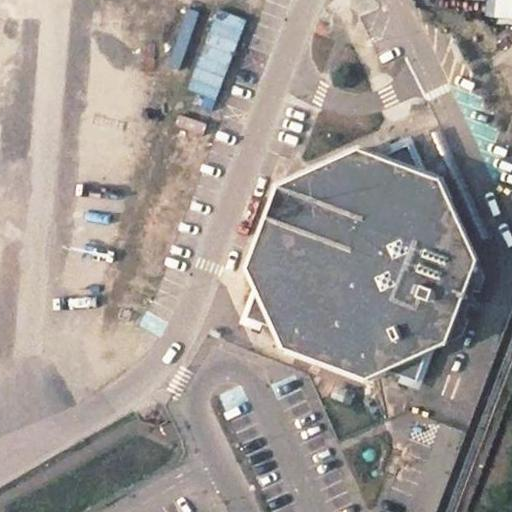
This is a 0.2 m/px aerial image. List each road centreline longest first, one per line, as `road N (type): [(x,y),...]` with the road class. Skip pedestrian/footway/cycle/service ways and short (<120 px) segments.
road 1 (unclassified): [(311,0),(182,333),(153,370)]
road 2 (unclassified): [(153,370),(101,412),(0,467)]
road 3 (unclassified): [(153,370),(194,416),(239,511)]
